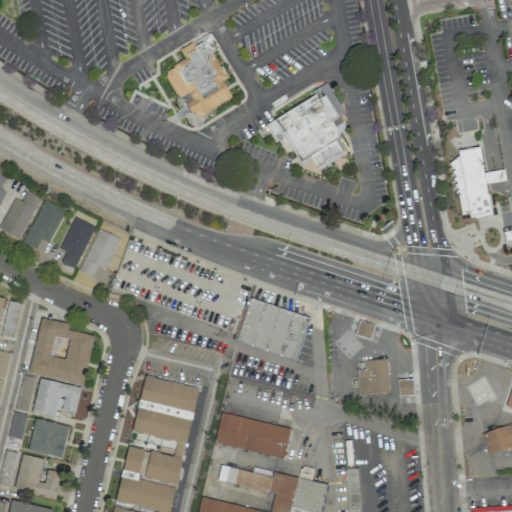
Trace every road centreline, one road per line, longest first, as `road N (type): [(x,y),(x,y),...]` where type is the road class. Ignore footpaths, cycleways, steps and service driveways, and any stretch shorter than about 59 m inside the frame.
road 1 (primary): [(428,277),(148,173),(0,89)]
road 2 (primary): [(0,136),(139,210),(430,318)]
road 3 (secondary): [(437,248),(391,0)]
road 4 (secondary): [(367,0),(411,245)]
road 5 (residential): [(430,318),(444,511)]
road 6 (residential): [(122,324),(123,349),(80,511)]
road 7 (residential): [(0,262),(122,324)]
